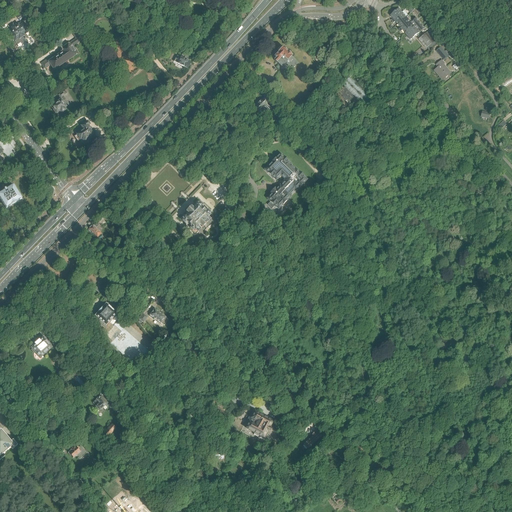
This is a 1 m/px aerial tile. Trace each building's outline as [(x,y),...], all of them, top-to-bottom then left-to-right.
[(399,9),(391,16),(393,19),(391,20),(394,23),(395,22),(400,27),(397,29),(400,32),(403,30),(411,40),(419,33),(417,30),(419,28),(416,24),(413,26),(406,18),(408,16),(405,12),(403,14),(399,9)] [(23,12),(19,15),(16,16),(20,21),(26,17),(23,12)] [(417,19),(414,22),(416,24),(419,28),(422,31),(425,29),(417,19)] [(22,36),(24,34),(19,27),(17,25),(15,27),(14,26),(11,28),(12,29),(8,31),(10,34),(9,34),(11,37),(10,37),(12,41),(14,40),(16,43),(20,40),(19,39),(23,36),(22,36)] [(79,43),(79,42),(85,38),(78,28),(72,33),(76,39),(69,43),(61,49),(60,49),(62,52),(59,55),(57,53),(42,63),(45,68),(50,65),(56,74),(61,70),(59,66),(71,58),(72,58),(73,57),(70,53),(74,50),(77,55),(79,54),(74,47),(79,43)] [(436,40),(435,41),(428,33),(423,38),(421,35),(419,38),(421,40),(420,40),(427,48),(429,50),(433,47),(434,47),(439,44),(436,40)] [(277,66),(279,65),(282,68),(285,64),(288,67),(291,65),(294,68),(298,63),(295,60),(292,57),(287,52),(283,48),(283,49),(281,47),(280,47),(278,50),(278,51),(279,52),(278,53),(279,53),(274,57),(276,59),(274,61),(276,63),(275,64),(277,66)] [(445,61),(449,57),(441,47),(437,51),(445,61)] [(174,61),(187,69),(190,63),(186,60),(186,61),(177,56),(174,61)] [(443,80),(450,73),(443,65),(444,64),(442,62),(437,65),(439,68),(435,71),(443,80)] [(341,83),(331,93),(354,117),(364,107),(366,108),(373,101),(370,98),(376,92),(363,79),(364,78),(355,69),(348,76),(350,78),(343,85),(341,83)] [(65,95),(65,94),(64,92),(63,93),(59,96),(61,99),(61,98),(62,100),(61,101),(61,100),(51,107),(52,109),(53,110),(52,111),(54,114),(56,114),(57,116),(58,115),(58,116),(61,115),(60,114),(61,113),(62,114),(66,112),(65,111),(64,109),(66,108),(65,107),(66,107),(63,102),(65,100),(63,97),(65,95)] [(268,102),(264,98),(262,101),(261,100),(256,105),(257,106),(255,108),(258,112),(261,110),(265,114),(271,109),(266,105),(268,102)] [(86,115),(92,123),(98,119),(94,114),(96,113),(92,107),(87,111),(89,113),(86,115)] [(511,114),(511,113),(503,120),(504,121),(511,115),(511,114)] [(88,126),(90,125),(88,122),(81,126),(84,130),(77,135),(75,137),(78,141),(80,140),(82,139),(85,144),(95,137),(90,130),(91,130),(88,126)] [(284,180),(283,181),(284,182),(280,185),(276,189),(275,188),(274,188),(274,189),(270,193),(269,194),(270,195),(266,199),(270,203),(270,202),(274,206),(274,207),(278,211),(283,206),(282,205),(287,201),(292,196),(291,196),(294,192),(295,193),(299,189),(299,188),(303,184),(304,184),(308,180),(304,176),(299,172),(296,168),(295,169),(291,165),(292,165),(288,161),(283,157),(284,157),(280,153),(275,158),(276,158),(271,162),(263,170),(267,174),(268,173),(272,178),(276,182),(281,176),(284,180)] [(13,185),(8,189),(6,186),(4,184),(1,187),(2,189),(3,192),(0,193),(0,198),(6,209),(22,199),(13,185)] [(511,202),(507,196),(493,208),(511,232),(511,202)] [(209,215),(210,213),(207,210),(209,209),(205,205),(203,206),(200,203),(198,204),(193,208),(191,206),(190,207),(188,207),(186,209),(186,211),(186,212),(188,214),(183,218),(184,220),(186,222),(185,224),(186,225),(186,226),(186,227),(187,228),(188,228),(189,228),(190,229),(192,228),(195,231),(196,229),(198,231),(203,226),(203,227),(205,229),(208,226),(206,224),(211,219),(208,216),(209,216),(209,215)] [(94,235),(96,232),(98,231),(95,228),(96,227),(94,225),(93,226),(92,226),(88,230),(89,230),(88,231),(91,233),(94,235)] [(485,259),(496,251),(505,243),(498,234),(478,251),(485,259)] [(434,246),(429,241),(423,246),(427,251),(434,246)] [(307,269),(309,267),(311,270),(323,262),(327,259),(324,254),(320,258),(319,256),(307,265),(305,267),(307,269)] [(266,270),(273,277),(281,269),(275,262),(266,270)] [(248,310),(265,295),(256,286),(240,301),(248,310)] [(116,314),(107,305),(106,304),(103,308),(102,308),(98,312),(99,312),(95,316),(96,317),(94,319),(102,326),(104,324),(105,326),(109,322),(113,325),(118,319),(115,316),(114,318),(113,317),(116,314)] [(163,326),(168,320),(154,309),(150,315),(163,326)] [(496,332),(504,325),(498,318),(489,324),(496,332)] [(51,346),(53,343),(51,340),(48,343),(44,338),(40,341),(39,340),(38,341),(37,341),(36,342),(36,343),(35,344),(36,345),(32,348),(32,349),(31,350),(34,353),(35,353),(40,358),(44,355),(45,356),(47,355),(48,355),(49,353),(48,351),(52,348),(51,346)] [(99,411),(107,404),(100,396),(96,400),(99,403),(95,407),(99,411)] [(255,412),(251,418),(250,418),(248,421),(249,422),(249,423),(248,423),(248,424),(247,424),(246,425),(246,426),(246,427),(247,427),(246,429),(255,433),(254,435),(255,436),(257,437),(258,437),(259,436),(264,438),(267,432),(268,433),(271,428),(270,427),(273,422),(268,419),(264,416),(264,417),(255,412)] [(430,423),(446,417),(445,414),(423,420),(424,424),(430,423)] [(108,437),(116,429),(112,425),(103,433),(104,433),(97,440),(101,444),(108,437)] [(0,460),(5,456),(3,454),(11,448),(12,450),(18,445),(13,440),(11,442),(1,430),(0,430),(0,460)] [(303,445),(308,450),(322,437),(318,432),(316,434),(315,433),(312,435),(313,436),(303,445)] [(69,453),(73,458),(77,455),(80,458),(85,454),(83,451),(84,450),(81,447),(79,448),(77,446),(74,449),(74,448),(71,450),(71,451),(69,453)] [(223,458),(222,451),(214,452),(214,449),(211,449),(211,453),(212,460),(223,458)] [(342,501),(344,499),(346,497),(339,489),(331,497),(337,504),(342,501)] [(402,511),(403,511),(395,503),(392,505),(398,511),(402,511)]
